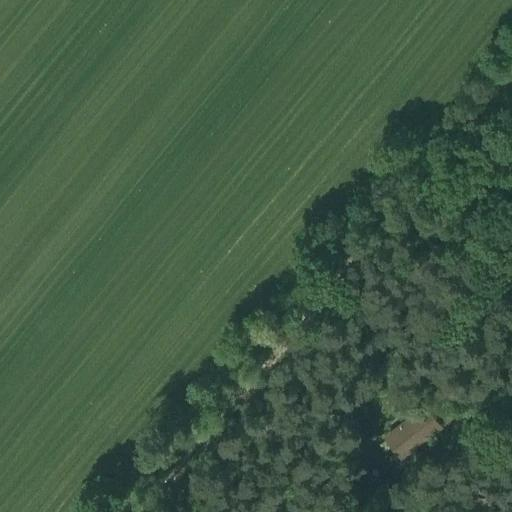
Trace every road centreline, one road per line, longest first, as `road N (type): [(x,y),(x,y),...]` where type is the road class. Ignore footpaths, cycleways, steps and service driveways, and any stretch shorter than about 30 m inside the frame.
road 1 (unknown): [(131,511),(382,220)]
road 2 (unknown): [(382,220),(511,70)]
road 3 (unknown): [(382,220),(511,289)]
